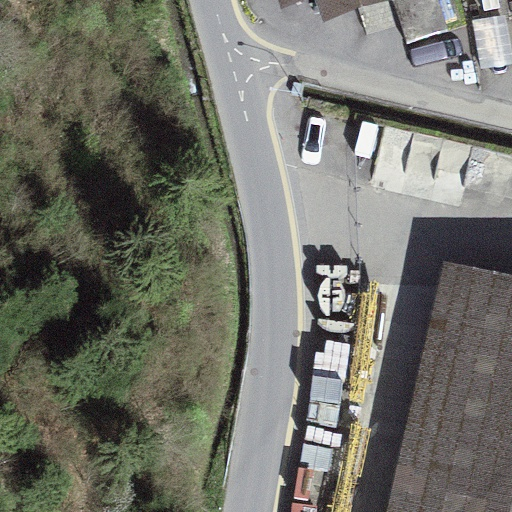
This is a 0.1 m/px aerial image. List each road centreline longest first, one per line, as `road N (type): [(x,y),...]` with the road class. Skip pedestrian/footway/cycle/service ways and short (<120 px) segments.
road 1 (tertiary): [(249,511),(270,378),(270,264),(226,52)]
road 2 (residential): [(226,52),(511,116)]
